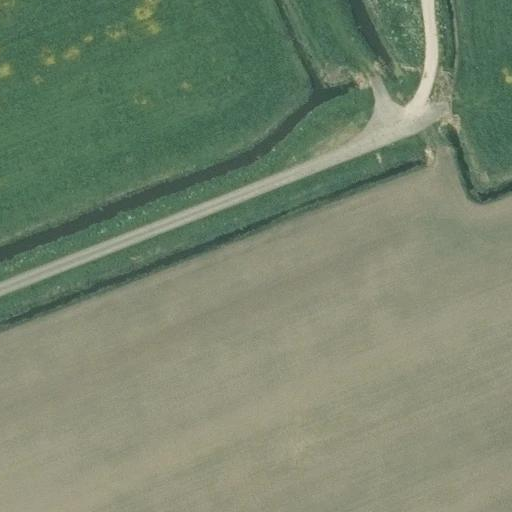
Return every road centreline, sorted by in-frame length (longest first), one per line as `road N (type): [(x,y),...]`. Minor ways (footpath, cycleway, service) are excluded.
road 1 (unclassified): [(0,288),(413,117)]
road 2 (track): [(413,117),(432,65),(427,0)]
